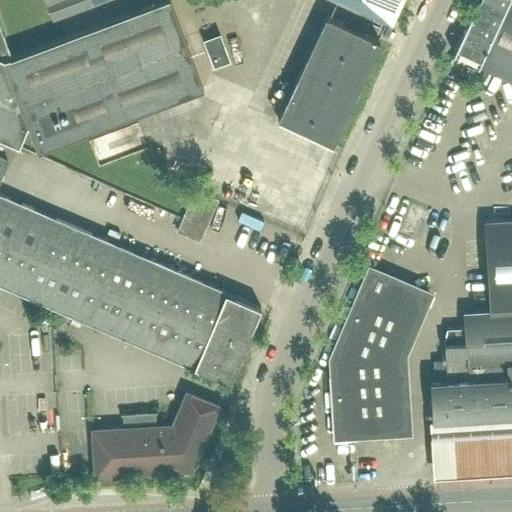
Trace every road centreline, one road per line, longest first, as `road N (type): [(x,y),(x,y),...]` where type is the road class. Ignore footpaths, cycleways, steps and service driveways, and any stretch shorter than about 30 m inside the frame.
road 1 (unclassified): [(272,511),(276,367),(445,0)]
road 2 (unknown): [(369,163),(459,203),(460,237),(434,334),(421,448)]
road 3 (secondary): [(272,511),(511,502)]
